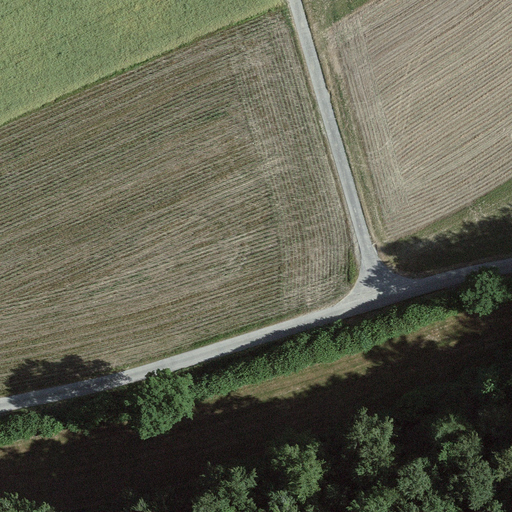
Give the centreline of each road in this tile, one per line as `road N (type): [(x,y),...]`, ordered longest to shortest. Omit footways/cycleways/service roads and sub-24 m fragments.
road 1 (track): [(511,266),(0,398)]
road 2 (track): [(294,0),(383,295)]
